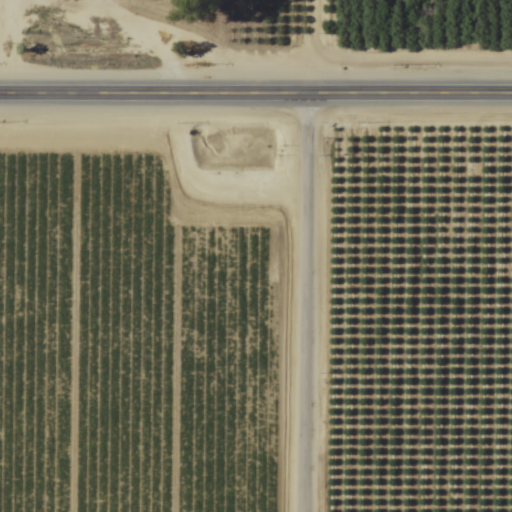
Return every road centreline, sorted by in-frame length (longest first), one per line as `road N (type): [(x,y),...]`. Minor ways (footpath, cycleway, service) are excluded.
road 1 (residential): [(304,511),(307,0)]
road 2 (trunk): [(511,94),(0,92)]
